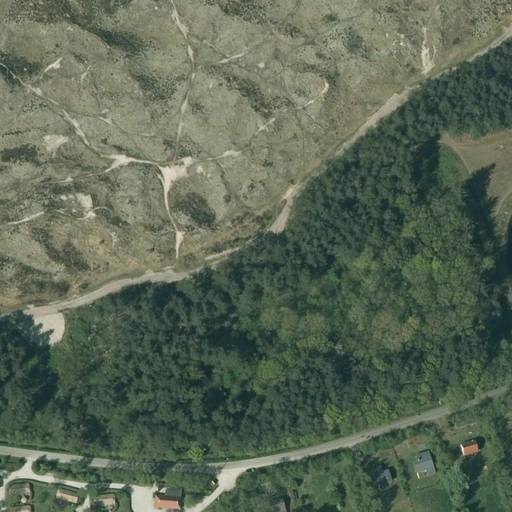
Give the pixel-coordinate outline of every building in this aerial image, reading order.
[(457,422),(460,430),(480,423),(477,415),(457,422)] [(474,442),(460,447),(463,457),(477,453),(477,452),(480,451),(479,448),(476,448),(474,442)] [(428,453),(416,457),(418,461),(413,463),(416,474),(426,471),(428,477),(435,475),(428,453)] [(382,473),(380,467),(371,470),(377,487),(391,482),(387,472),(382,473)] [(294,487),(300,484),(296,475),(290,478),(294,487)] [(271,487),(280,484),(278,479),(269,481),(271,487)] [(29,496),(28,486),(8,488),(9,498),(29,496)] [(79,496),(58,491),(56,501),(76,506),(79,496)] [(115,507),(114,496),(94,498),(94,509),(115,507)] [(181,499),(155,497),(154,508),(180,511),(181,499)] [(284,511),(281,500),(269,504),(271,511),(284,511)]
